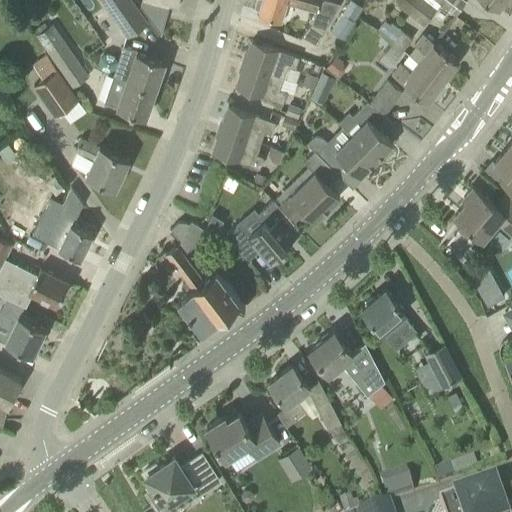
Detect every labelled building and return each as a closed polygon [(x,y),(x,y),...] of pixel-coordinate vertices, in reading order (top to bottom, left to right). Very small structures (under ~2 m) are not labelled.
[(103,0),(128,35),(147,21),(132,0),(103,0)] [(340,3),(330,0),(256,0),(255,6),(259,10),(259,11),(282,18),(287,1),(316,9),(312,23),(301,35),(317,42),(340,3)] [(438,6),(429,0),(401,0),(397,6),(424,25),(438,6)] [(438,0),(441,2),(439,3),(454,14),(465,0),(464,0),(438,0)] [(486,0),(498,9),(504,0),(486,0)] [(349,3),(343,13),(354,20),(360,10),(349,3)] [(166,17),(142,10),(162,33),(166,17)] [(332,30),(345,38),(356,21),(354,20),(343,13),(332,30)] [(386,22),(379,31),(378,31),(393,42),(403,49),(412,37),(398,26),(392,21),(389,24),(386,22)] [(36,29),(39,33),(36,35),(73,87),(89,75),(52,23),(47,27),(44,23),(36,29)] [(415,45),(409,54),(443,80),(459,59),(424,33),(418,41),(416,40),(413,43),(415,45)] [(295,69),(299,56),(252,39),(244,63),(285,77),(289,66),(295,69)] [(393,61),(403,49),(393,42),(384,54),(393,61)] [(113,74),(155,88),(165,61),(137,51),(137,49),(124,44),(113,74)] [(79,98),(46,54),(33,63),(44,78),(33,85),(55,115),(79,98)] [(428,100),(443,80),(409,54),(402,63),(401,62),(392,74),(428,100)] [(327,67),(339,77),(344,71),(343,62),(336,56),(327,67)] [(236,86),(283,102),(287,91),(281,89),(285,77),(244,63),(236,86)] [(307,71),(302,83),(314,87),(318,75),(307,71)] [(322,71),(315,86),(328,92),(335,78),(322,71)] [(113,74),(113,75),(113,74),(103,102),(146,116),(155,88),(113,74)] [(388,80),(371,102),(385,113),(402,91),(388,80)] [(351,134),(378,157),(380,160),(387,153),(385,150),(393,143),(379,128),(389,118),(368,101),(352,116),(348,112),(338,121),(343,126),(351,134)] [(290,102),(286,113),(298,118),(302,106),(290,102)] [(272,133),(276,121),(229,105),(220,128),(261,142),(265,131),(272,133)] [(261,142),(220,128),(212,151),(260,167),(263,157),(257,154),(261,142)] [(314,136),(307,143),(314,151),(337,171),(346,161),(361,175),(378,157),(351,134),(335,149),(324,138),(319,136),(314,136)] [(94,158),(87,174),(115,187),(128,159),(82,137),(76,150),(94,158)] [(499,180),(500,181),(511,191),(511,144),(510,142),(496,158),(509,170),(501,180),(500,179),(499,180)] [(337,171),(314,151),(304,161),(314,171),(282,203),(295,217),(304,208),(315,219),(339,196),(328,184),(339,174),(337,171)] [(495,203),(489,198),(473,185),(464,197),(467,200),(455,214),(484,239),(498,223),(511,235),(511,196),(505,191),(495,203)] [(50,197),(32,234),(50,242),(80,257),(93,233),(73,223),(83,203),(71,186),(62,203),(50,197)] [(300,229),(287,214),(274,200),(259,213),(265,220),(248,234),(270,259),(287,245),(285,242),(300,229)] [(9,218),(8,219),(9,220),(12,222),(21,226),(24,220),(25,217),(13,211),(9,218)] [(188,289),(178,297),(202,328),(218,315),(218,316),(238,300),(243,306),(245,305),(215,268),(203,277),(184,253),(201,239),(211,231),(191,220),(188,222),(186,221),(184,221),(183,220),(182,221),(180,221),(179,220),(170,227),(181,241),(177,243),(176,242),(165,251),(187,279),(182,282),(188,289)] [(0,262),(1,264),(12,242),(0,236),(0,262)] [(69,280),(41,266),(38,273),(6,257),(0,268),(0,292),(6,296),(24,305),(26,306),(32,293),(56,305),(69,280)] [(497,279),(478,290),(486,305),(506,295),(497,279)] [(396,348),(407,339),(417,330),(402,313),(406,310),(386,287),(362,307),(384,334),(384,333),(396,348)] [(6,296),(0,308),(0,337),(6,341),(32,354),(45,327),(32,321),(33,318),(21,312),(24,305),(6,296)] [(366,396),(369,394),(380,409),(393,399),(382,384),(385,381),(365,342),(352,352),(334,330),(309,349),(327,372),(340,362),(366,396)] [(444,343),(426,353),(442,385),(460,375),(444,343)] [(297,395),(306,388),(328,428),(330,427),(338,444),(349,439),(340,422),(341,421),(318,378),(310,385),(293,363),(269,382),(287,404),(277,412),(286,426),(287,424),(308,409),(297,395)] [(0,368),(0,412),(5,402),(7,404),(20,379),(0,368)] [(206,427),(225,457),(247,444),(255,458),(280,443),(261,413),(246,423),(239,411),(227,418),(225,415),(206,427)] [(298,445),(277,458),(291,481),(312,468),(298,445)] [(174,456),(171,458),(163,463),(158,467),(155,462),(143,470),(146,475),(154,487),(146,491),(154,503),(157,508),(165,503),(180,493),(185,501),(219,479),(213,469),(202,453),(181,466),(177,461),(175,457),(174,456)] [(450,464),(434,470),(439,482),(455,476),(450,465),(450,464)] [(393,474),(379,478),(386,498),(388,497),(399,493),(393,474)] [(494,480),(439,500),(442,511),(504,511),(498,492),(495,493),(491,483),(494,482),(494,480)] [(339,501),(343,511),(353,511),(360,510),(357,502),(353,503),(351,497),(339,501)] [(391,511),(388,503),(360,511),(359,511),(358,511),(391,511)]
